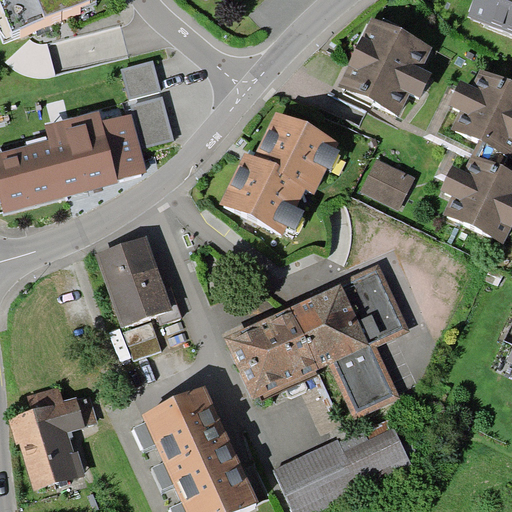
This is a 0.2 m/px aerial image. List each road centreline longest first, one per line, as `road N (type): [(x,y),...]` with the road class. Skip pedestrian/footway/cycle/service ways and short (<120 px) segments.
road 1 (unknown): [(155,214),(227,241),(263,272),(382,267),(408,310)]
road 2 (residential): [(143,196),(234,410)]
road 3 (residential): [(143,196),(68,238),(0,261)]
road 4 (residential): [(241,90),(188,160),(143,196)]
road 5 (residential): [(241,90),(146,0)]
road 6 (residential): [(335,0),(241,90)]
